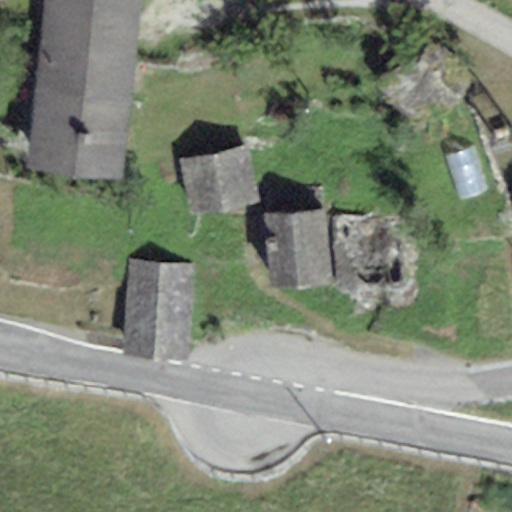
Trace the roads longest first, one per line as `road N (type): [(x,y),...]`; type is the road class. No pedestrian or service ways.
road 1 (unclassified): [(256,395),(294,373),(322,371),(433,381),(511,377)]
road 2 (unclassified): [(256,395),(0,347)]
road 3 (unclassified): [(511,445),(256,395)]
